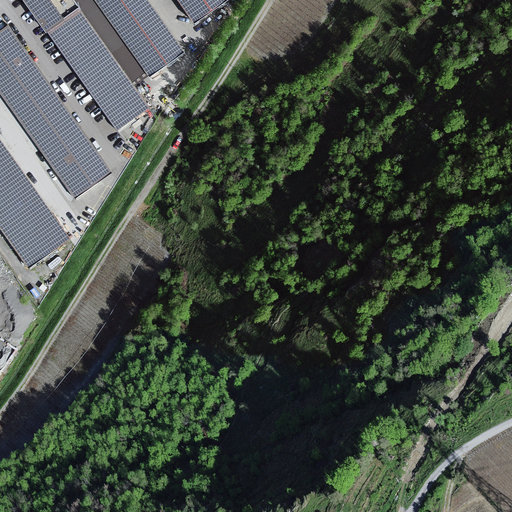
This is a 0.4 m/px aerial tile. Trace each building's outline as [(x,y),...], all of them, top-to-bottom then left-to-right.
[(71,0),(21,0),(116,131),(148,107),(71,0)] [(146,0),(95,0),(146,71),(180,47),(146,0)] [(178,0),(191,17),(215,0),(178,0)] [(6,27),(0,30),(0,94),(74,199),(111,173),(6,27)] [(0,142),(0,230),(26,268),(68,239),(0,142)]
